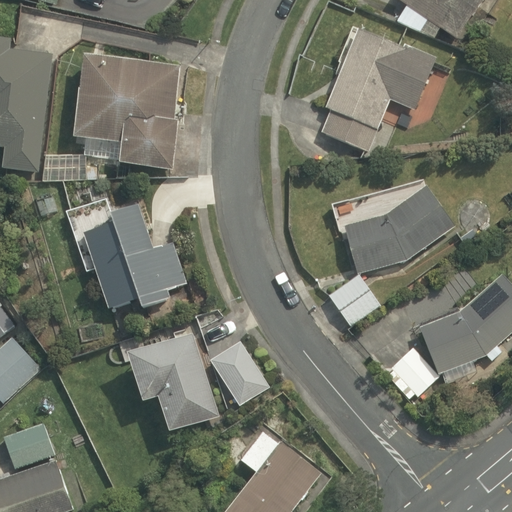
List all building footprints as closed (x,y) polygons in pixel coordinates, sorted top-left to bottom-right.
[(453,43),(479,0),(390,0),(390,1),(400,7),(393,18),(433,43),(438,34),(453,43)] [(434,60),(356,29),(315,131),(370,154),(390,103),(413,112),(434,60)] [(12,38),(0,36),(0,149),(1,150),(0,168),(0,171),(36,175),(45,57),(11,54),(12,38)] [(178,64),(79,56),(72,143),(115,147),(113,168),(183,173),(186,127),(173,126),(178,64)] [(450,230),(421,189),(387,214),(342,224),(353,275),(404,264),(450,230)] [(107,226),(79,234),(104,314),(130,305),(133,314),(168,303),(164,293),(179,288),(165,243),(144,249),(131,206),(104,215),(107,226)] [(357,278),(326,298),(346,329),(377,310),(357,278)] [(499,347),(511,332),(511,292),(497,278),(464,306),(418,324),(439,376),(482,358),(493,364),(501,354),(499,347)] [(0,314),(0,401),(42,371),(0,314)] [(216,418),(190,335),(119,358),(135,408),(151,403),(162,436),(216,418)] [(237,341),(206,361),(236,409),(268,389),(237,341)] [(436,382),(413,354),(385,378),(408,405),(436,382)] [(67,511),(40,425),(0,438),(0,441),(12,479),(0,483),(0,511),(67,511)] [(292,511),(319,472),(257,431),(234,466),(250,476),(226,511),(292,511)]
